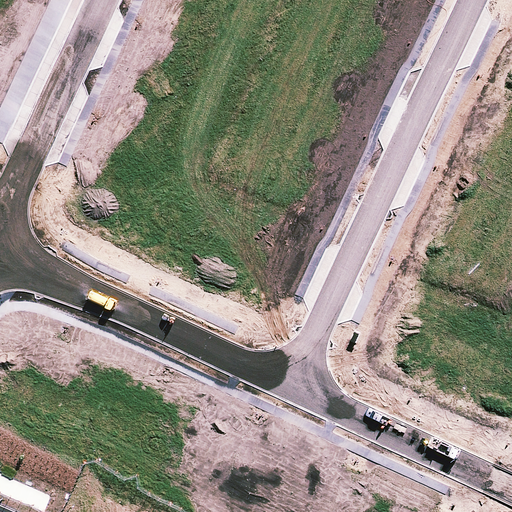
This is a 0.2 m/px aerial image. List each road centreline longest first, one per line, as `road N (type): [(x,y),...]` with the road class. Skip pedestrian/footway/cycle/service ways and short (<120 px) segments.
road 1 (residential): [(291,385),(470,0)]
road 2 (residential): [(511,490),(291,385)]
road 3 (residential): [(291,385),(78,289)]
road 4 (residential): [(101,0),(4,211)]
